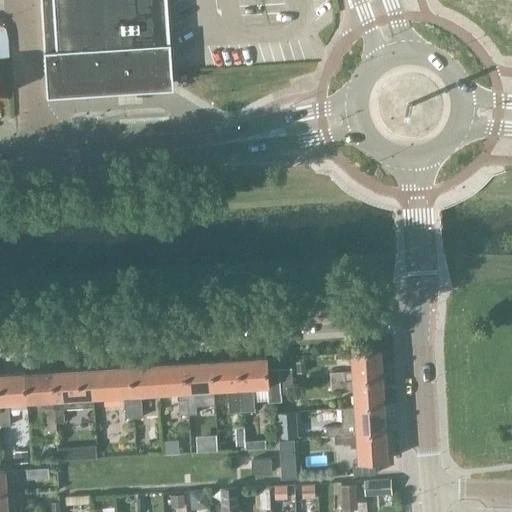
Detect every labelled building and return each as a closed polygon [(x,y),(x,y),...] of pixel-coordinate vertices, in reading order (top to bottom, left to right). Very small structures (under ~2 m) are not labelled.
[(167,72),(161,0),(37,0),(43,93),(45,93),(153,86),(152,73),(160,73),(167,72)] [(330,379),(381,375),(379,349),(351,351),(353,370),(330,371),(330,379)] [(281,400),(280,392),(278,367),(267,368),(266,356),(238,358),(241,409),(250,409),(249,386),(266,384),(268,401),(281,400)] [(229,410),(241,409),(238,358),(211,360),(213,388),(227,387),(229,410)] [(214,403),(213,388),(211,360),(184,361),(187,413),(196,412),(195,404),(214,403)] [(179,413),(187,413),(184,361),(157,363),(158,391),(177,390),(179,413)] [(140,392),(158,391),(157,363),(129,365),(133,416),(142,416),(140,392)] [(124,417),(133,416),(129,365),(90,367),(92,396),(123,394),(124,417)] [(90,367),(51,370),(55,422),(63,421),(62,407),(93,405),(92,396),(90,367)] [(278,367),(280,392),(293,391),(291,367),(278,367)] [(56,439),(55,422),(51,370),(24,372),(26,400),(40,399),(41,407),(42,422),(43,440),(56,439)] [(8,401),(26,400),(24,372),(0,373),(0,417),(0,425),(9,424),(8,401)] [(355,405),(383,404),(381,375),(330,379),(331,388),(354,387),(355,405)] [(334,434),(385,431),(383,404),(355,405),(341,406),(342,425),(326,426),(327,434),(334,434)] [(385,431),(334,434),(335,443),(351,442),(351,448),(358,448),(359,460),(352,460),(353,473),(377,472),(376,459),(387,458),(385,431)] [(73,446),(74,461),(90,460),(89,445),(73,446)] [(252,458),(252,472),(271,471),(270,457),(252,458)] [(13,480),(12,469),(4,469),(4,468),(0,468),(0,492),(6,492),(5,480),(13,480)] [(365,493),(389,492),(388,478),(364,479),(365,493)] [(221,487),(222,511),(238,511),(236,486),(221,487)] [(330,496),(328,486),(296,490),(299,509),(315,506),(314,498),(330,496)] [(340,511),(355,511),(355,487),(340,487),(340,511)] [(255,491),(256,509),(284,508),(283,489),(255,491)] [(0,511),(14,511),(14,505),(7,505),(6,492),(0,492),(0,511)]
